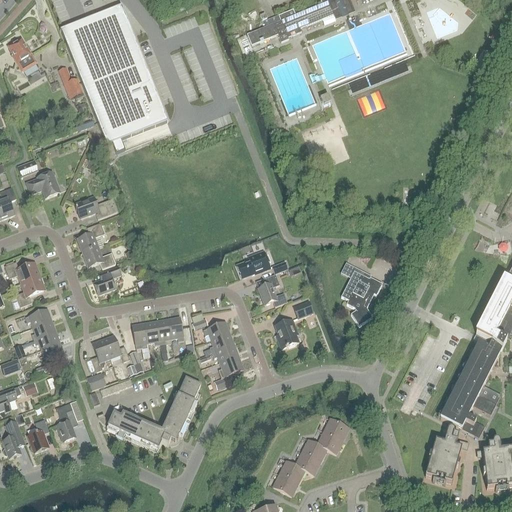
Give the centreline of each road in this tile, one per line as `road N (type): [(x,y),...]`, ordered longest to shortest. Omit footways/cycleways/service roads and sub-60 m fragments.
road 1 (residential): [(269,392),(232,297),(88,313),(54,235),(42,230),(0,245)]
road 2 (residential): [(371,381),(511,106)]
road 3 (residential): [(180,492),(94,457),(0,481)]
road 4 (residential): [(180,492),(214,418),(269,392)]
